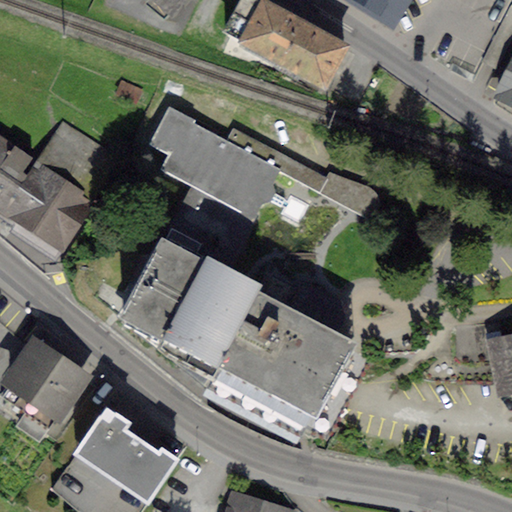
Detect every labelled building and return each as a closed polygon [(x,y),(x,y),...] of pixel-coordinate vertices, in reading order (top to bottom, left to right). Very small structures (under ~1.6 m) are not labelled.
[(177,19),(184,5),(177,0),(148,0),(148,1),(164,14),(177,19)] [(241,0),(226,29),(324,82),(345,45),(265,2),(262,7),(248,0),(241,0)] [(362,0),(386,14),(393,13),(400,0),(362,0)] [(511,65),(500,90),(511,96),(511,65)] [(271,198),(284,205),(281,211),(300,221),(311,201),(291,191),(288,197),(275,190),(272,181),(279,168),(321,190),(329,176),(234,126),(226,140),(191,122),(193,119),(171,108),(153,141),(173,152),(165,166),(195,182),(171,227),(172,228),(131,302),(124,316),(208,384),(302,433),(304,429),(314,435),(331,429),(337,418),(332,416),(351,381),(348,380),(362,353),(318,330),(335,297),(304,281),(300,288),(270,271),(260,290),(210,264),(214,256),(229,264),(262,201),(271,198)] [(0,208),(7,214),(17,220),(12,227),(55,255),(111,169),(67,140),(48,168),(40,163),(31,176),(23,171),(33,156),(16,144),(12,149),(0,140),(0,208)] [(109,304),(124,316),(131,302),(118,292),(109,304)] [(500,330),(488,333),(491,350),(497,380),(499,389),(511,386),(511,335),(502,338),(500,330)] [(83,376),(36,344),(2,393),(29,412),(20,425),(40,439),(83,376)] [(491,350),(460,350),(460,379),(497,380),(491,350)] [(53,487),(82,511),(141,511),(167,474),(175,462),(125,429),(129,422),(107,407),(53,487)] [(291,511),(233,494),(227,511),(291,511)]
